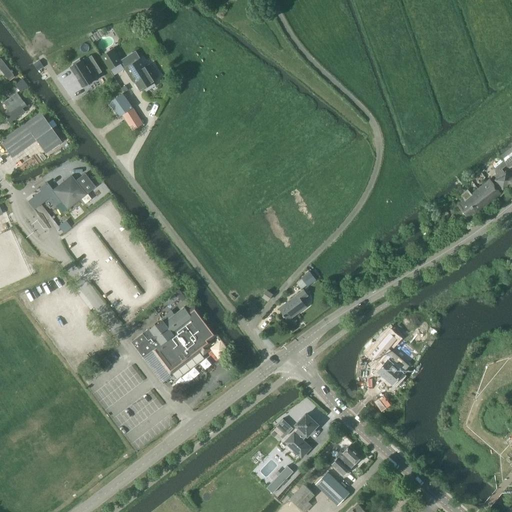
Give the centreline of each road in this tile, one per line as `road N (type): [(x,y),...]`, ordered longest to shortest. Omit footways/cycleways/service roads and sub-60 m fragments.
road 1 (tertiary): [(288,352),(511,201)]
road 2 (tertiary): [(81,511),(288,352)]
road 3 (tertiary): [(458,511),(288,352)]
